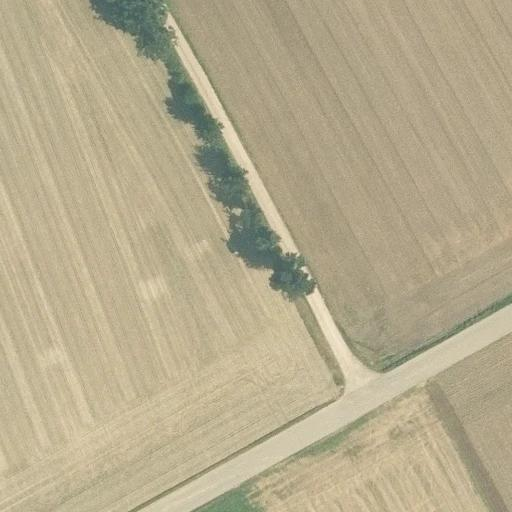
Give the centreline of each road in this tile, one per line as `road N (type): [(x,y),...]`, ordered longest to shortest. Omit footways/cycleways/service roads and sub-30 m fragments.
road 1 (track): [(367,399),(151,0)]
road 2 (unclassified): [(511,318),(161,511)]
